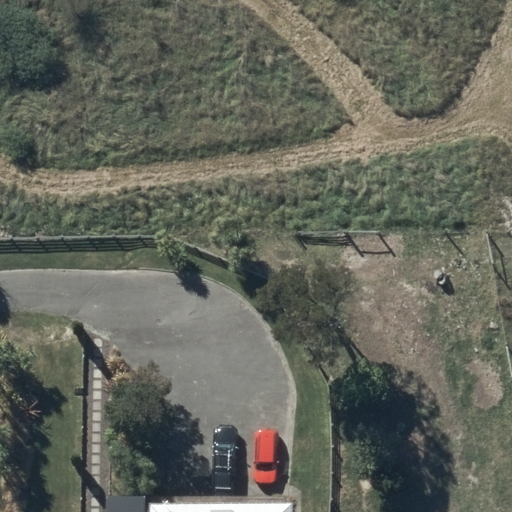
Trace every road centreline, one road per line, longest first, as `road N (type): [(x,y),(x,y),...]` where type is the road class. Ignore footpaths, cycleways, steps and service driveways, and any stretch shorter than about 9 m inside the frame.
road 1 (track): [(0,103),(66,145),(233,167),(424,152),(490,105),(511,61)]
road 2 (track): [(179,293),(483,293),(511,305)]
